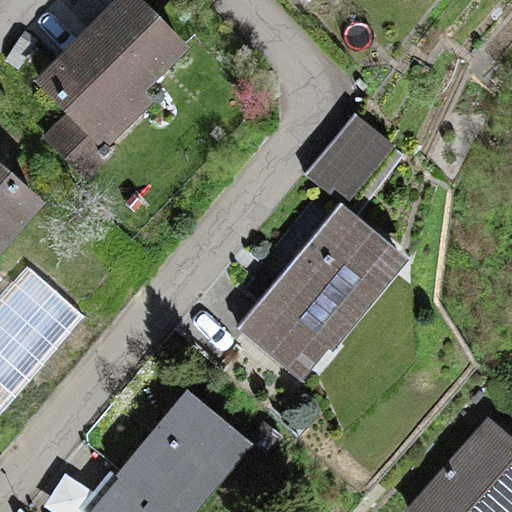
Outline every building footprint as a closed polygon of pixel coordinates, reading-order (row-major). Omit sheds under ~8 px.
[(182,59),(119,0),(118,0),(35,89),(98,148),(182,59)] [(0,165),(0,254),(44,206),(0,165)] [(372,271),(311,218),(204,340),(266,393),(372,271)] [(171,511),(216,463),(154,407),(57,511),(171,511)] [(510,511),(511,510),(511,468),(466,430),(396,511),(510,511)]
